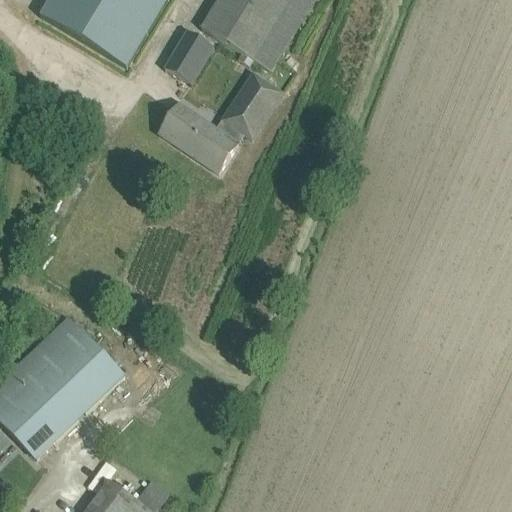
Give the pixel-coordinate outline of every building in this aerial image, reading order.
[(170,0),(55,0),(41,25),(127,75),(170,0)] [(253,64),(270,74),(314,0),(220,0),(201,33),(242,57),(238,63),(249,70),(253,64)] [(187,35),(165,73),(192,90),(215,52),(187,35)] [(262,84),(226,139),(179,108),(159,138),(218,177),(238,149),(245,154),(252,143),(263,150),(293,104),(262,84)] [(51,155),(44,162),(51,170),(59,162),(51,155)] [(123,380),(69,321),(0,385),(0,427),(33,463),(123,380)] [(148,511),(110,484),(89,511),(148,511)]
